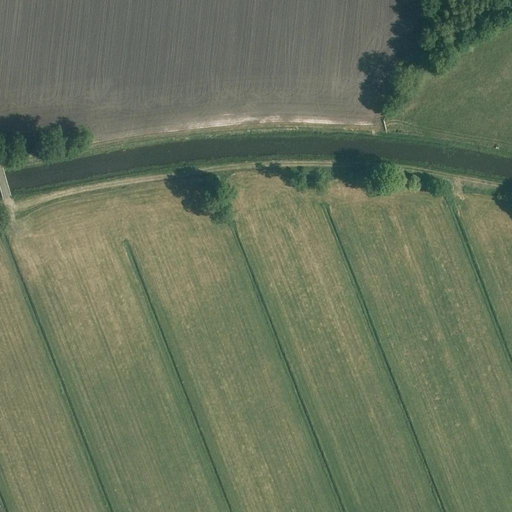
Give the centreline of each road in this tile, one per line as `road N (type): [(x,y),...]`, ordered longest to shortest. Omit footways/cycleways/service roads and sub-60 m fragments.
road 1 (track): [(511,188),(416,169),(300,161),(11,201),(0,170)]
road 2 (track): [(0,164),(197,131),(373,129)]
